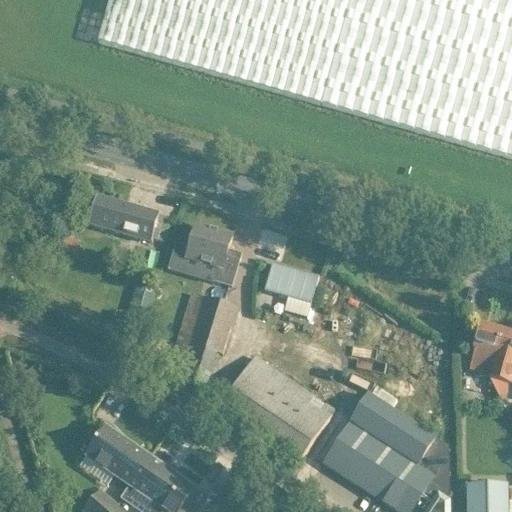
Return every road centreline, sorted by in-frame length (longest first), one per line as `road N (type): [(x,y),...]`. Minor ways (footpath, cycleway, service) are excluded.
road 1 (tertiary): [(511,264),(0,118)]
road 2 (unclassified): [(328,511),(0,322)]
